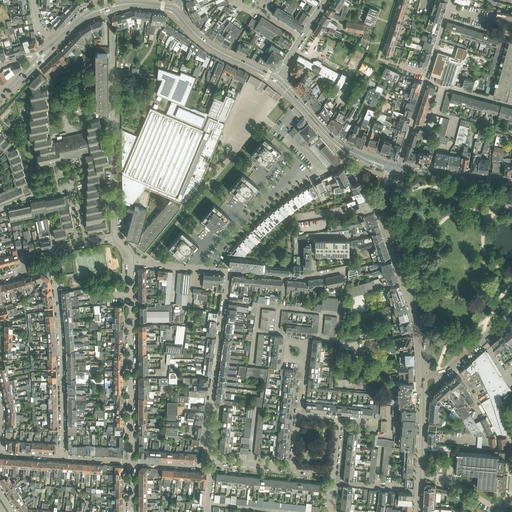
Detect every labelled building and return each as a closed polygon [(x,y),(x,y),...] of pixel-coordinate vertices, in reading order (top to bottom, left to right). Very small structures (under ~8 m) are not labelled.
[(67,0),(62,0),(63,2),(72,3),(78,9),(81,5),(75,0),(74,0),(73,1),(72,0),(67,0)] [(195,3),(187,6),(189,12),(201,7),(200,5),(204,4),(202,0),(195,3)] [(296,6),(300,9),(302,7),(311,13),(315,6),(314,5),(306,0),(302,0),(300,4),(292,0),(290,3),(296,6)] [(337,0),(334,0),(330,7),(335,7),(341,8),(343,8),(341,16),(343,17),(346,17),(349,7),(348,6),(346,4),(345,5),(344,4),(337,0)] [(435,0),(430,18),(441,21),(444,13),(446,6),(448,1),(444,0),(435,0)] [(41,1),(41,7),(46,8),(45,9),(49,10),(49,2),(41,1)] [(286,5),(283,10),(286,12),(291,15),(296,6),(290,3),(288,2),(288,1),(286,4),(286,5)] [(61,3),(60,6),(63,6),(68,7),(74,13),(78,9),(72,3),(70,6),(69,5),(61,3)] [(201,7),(189,12),(193,21),(198,18),(207,12),(204,6),(204,5),(201,7)] [(225,11),(224,13),(228,15),(232,7),(229,5),(228,7),(225,11)] [(62,11),(64,12),(70,17),(74,13),(68,7),(63,6),(62,11)] [(272,14),(277,16),(281,9),(277,6),(272,13),(272,14)] [(370,6),(368,12),(377,15),(379,10),(370,6)] [(406,14),(407,9),(398,6),(396,12),(406,14)] [(335,11),(332,9),(329,8),(328,8),(325,12),(332,17),(341,20),(342,20),(343,17),(341,16),(334,14),(335,11)] [(496,17),(506,18),(506,13),(500,12),(501,8),(498,8),(497,13),(496,17)] [(277,16),(281,19),(286,12),(283,10),(281,9),(277,16)] [(295,18),(304,23),(309,15),(300,9),(295,18)] [(142,11),(134,10),(136,15),(137,23),(138,23),(137,29),(139,30),(140,28),(142,11)] [(129,11),(125,13),(129,26),(129,27),(132,26),(132,25),(133,24),(129,11)] [(139,30),(139,31),(142,31),(143,29),(144,20),(146,20),(148,12),(147,12),(142,11),(140,28),(139,30)] [(23,16),(11,19),(12,21),(13,20),(18,19),(31,17),(30,12),(23,14),(23,16)] [(70,17),(64,12),(60,16),(66,22),(70,17)] [(166,15),(166,14),(152,12),(150,27),(150,31),(149,34),(154,34),(155,27),(157,28),(157,29),(161,29),(162,27),(163,25),(164,24),(165,24),(165,19),(167,19),(167,15),(166,15)] [(198,18),(193,21),(197,27),(197,26),(200,25),(203,21),(204,21),(208,17),(206,14),(208,13),(208,12),(207,12),(198,18)] [(293,16),(291,15),(286,12),(281,19),(288,24),(292,17),(293,16)] [(377,15),(368,12),(366,17),(375,20),(377,15)] [(396,12),(395,17),(404,20),(406,14),(396,12)] [(125,13),(120,14),(124,27),(126,27),(127,27),(128,27),(128,26),(129,26),(125,13)] [(124,28),(120,14),(116,15),(118,24),(120,23),(122,29),(124,28)] [(330,19),(324,14),(318,22),(319,23),(325,27),(326,26),(336,30),(338,26),(329,21),(330,19)] [(57,16),(54,19),(56,20),(63,26),(66,23),(58,16),(57,16)] [(288,48),(292,43),(280,36),(283,31),(278,28),(278,27),(261,16),(258,21),(253,29),(270,40),(275,32),(280,36),(277,41),(288,48)] [(200,29),(204,33),(209,26),(210,23),(209,22),(211,19),(209,17),(205,23),(200,29)] [(288,24),(294,27),(298,21),(292,17),(288,24)] [(373,25),(375,20),(366,17),(364,22),(373,25)] [(402,25),(404,20),(395,17),(393,22),(402,25)] [(426,25),(426,30),(431,31),(437,32),(438,33),(441,22),(429,18),(427,24),(426,25)] [(53,19),(50,22),(51,23),(53,25),(57,28),(58,29),(58,30),(59,30),(63,26),(56,20),(54,19),(53,19)] [(102,19),(94,22),(96,30),(98,36),(98,39),(99,39),(101,39),(101,36),(100,36),(99,35),(104,35),(104,21),(102,19)] [(209,26),(204,33),(208,36),(213,29),(211,28),(215,22),(213,20),(210,23),(209,26)] [(304,24),(298,21),(294,27),(299,31),(304,24)] [(347,21),(345,30),(363,33),(365,24),(347,21)] [(98,36),(96,30),(94,22),(90,23),(89,24),(91,31),(92,31),(94,30),(95,34),(96,37),(98,36)] [(232,24),(229,22),(223,31),(226,33),(232,24)] [(393,22),(391,27),(401,30),(402,25),(393,22)] [(161,30),(158,37),(162,39),(165,33),(170,26),(166,23),(165,25),(161,30)] [(208,36),(212,39),(220,26),(218,24),(216,23),(213,29),(208,36)] [(319,23),(319,24),(314,32),(313,31),(320,36),(324,30),(334,34),(333,35),(343,39),(345,34),(336,30),(326,26),(325,27),(319,23)] [(220,26),(212,39),(220,44),(224,37),(218,33),(219,31),(220,31),(224,26),(221,24),(220,26)] [(224,37),(220,44),(229,49),(233,42),(241,29),(232,24),(226,33),(224,37)] [(458,25),(458,26),(455,34),(460,36),(463,27),(458,25)] [(167,34),(169,36),(174,28),(170,26),(165,33),(162,39),(161,41),(163,42),(167,34)] [(79,30),(84,36),(85,36),(88,44),(91,44),(90,39),(84,27),(79,30)] [(399,35),(401,30),(391,27),(390,32),(399,35)] [(460,36),(460,38),(465,40),(466,37),(468,28),(463,27),(460,36)] [(170,39),(172,40),(173,38),(178,31),(174,28),(169,36),(165,43),(167,45),(170,39)] [(86,43),(82,38),(84,36),(79,30),(75,35),(81,40),(84,45),(86,43)] [(32,41),(28,42),(31,50),(36,49),(37,47),(35,36),(34,31),(30,32),(32,41)] [(175,41),(177,42),(182,34),(178,31),(173,38),(172,40),(169,46),(170,47),(169,48),(171,49),(175,41)] [(390,32),(388,37),(397,40),(399,35),(390,32)] [(418,34),(417,37),(425,39),(435,42),(437,35),(430,33),(429,36),(421,33),(421,35),(418,34)] [(480,45),(485,47),(489,35),(487,34),(484,33),(481,42),(480,45)] [(20,42),(17,43),(18,46),(20,54),(25,52),(23,44),(22,41),(20,34),(18,35),(20,42)] [(177,42),(173,49),(177,51),(181,44),(186,37),(182,34),(177,42)] [(77,44),(79,42),(81,46),(84,45),(81,40),(75,35),(71,39),(77,44)] [(490,48),(492,45),(494,36),(489,35),(485,47),(490,48)] [(177,51),(175,54),(177,56),(182,48),(186,51),(191,40),(186,37),(181,44),(177,51)] [(397,42),(397,40),(388,37),(387,42),(386,42),(396,45),(397,42)] [(27,39),(22,41),(23,44),(25,52),(31,50),(28,42),(27,39)] [(77,44),(71,39),(67,43),(80,54),(81,52),(75,47),(76,45),(77,44)] [(422,50),(431,53),(434,42),(435,42),(425,39),(424,42),(423,46),(417,44),(406,41),(405,45),(422,50)] [(194,56),(198,46),(191,40),(186,51),(187,52),(185,57),(189,58),(191,53),(193,55),(194,56)] [(495,84),(496,84),(493,95),(493,96),(493,97),(507,101),(507,100),(511,82),(511,40),(508,40),(497,82),(496,81),(495,84)] [(239,43),(235,52),(245,56),(249,48),(245,46),(246,44),(244,42),(242,45),(239,43)] [(386,42),(384,47),(394,50),(396,45),(386,42)] [(17,43),(12,45),(13,47),(15,55),(20,54),(18,46),(17,43)] [(67,43),(64,47),(76,58),(80,54),(67,43)] [(254,54),(251,59),(257,61),(268,67),(269,66),(270,64),(276,68),(286,53),(285,52),(271,43),(268,49),(267,48),(265,50),(266,51),(266,52),(263,58),(260,56),(259,57),(254,54)] [(12,45),(5,47),(8,57),(15,55),(13,47),(12,45)] [(196,56),(194,60),(195,61),(194,63),(197,65),(199,60),(200,59),(199,59),(203,49),(198,46),(194,56),(196,56)] [(64,47),(60,51),(66,56),(68,55),(71,57),(72,56),(74,60),(76,58),(64,47)] [(392,56),(394,50),(384,47),(382,53),(392,56)] [(458,47),(454,57),(462,59),(463,59),(463,60),(465,58),(466,57),(466,55),(467,54),(467,52),(467,50),(466,49),(466,50),(465,49),(458,47)] [(201,60),(198,68),(200,69),(206,53),(207,52),(203,49),(199,59),(200,59),(199,60),(201,60)] [(422,50),(421,53),(423,54),(421,59),(429,62),(431,53),(422,50)] [(60,51),(56,55),(66,65),(67,63),(63,59),(65,57),(60,51)] [(435,61),(431,75),(437,77),(436,81),(437,82),(439,84),(441,85),(444,86),(445,85),(448,86),(448,85),(451,86),(451,85),(453,86),(454,86),(454,85),(451,84),(456,68),(458,64),(460,65),(462,59),(454,57),(443,54),(443,53),(438,52),(435,61)] [(96,113),(108,112),(108,54),(108,53),(95,53),(96,113)] [(207,63),(210,55),(206,53),(200,69),(199,71),(201,71),(204,65),(206,66),(207,63)] [(66,65),(56,55),(52,59),(57,64),(59,62),(64,67),(66,65)] [(299,55),(296,60),(297,61),(296,61),(305,66),(305,65),(321,74),(324,75),(337,82),(342,74),(321,63),(322,62),(317,59),(313,60),(312,62),(311,62),(311,61),(309,60),(309,61),(306,59),(306,58),(304,57),(303,58),(299,55)] [(207,76),(207,79),(207,81),(208,84),(213,72),(218,59),(212,56),(208,67),(208,68),(210,69),(209,71),(208,74),(207,76)] [(52,59),(48,62),(58,73),(60,71),(55,66),(57,64),(52,59)] [(208,84),(208,85),(213,88),(224,62),(218,59),(213,72),(208,84)] [(296,61),(295,61),(293,64),(292,67),(291,71),(291,74),(291,78),(292,82),(294,86),(302,78),(300,75),(305,66),(296,61)] [(48,62),(45,66),(50,71),(52,69),(57,74),(58,73),(48,62)] [(363,62),(359,69),(367,73),(363,79),(367,81),(370,75),(374,69),(363,62)] [(229,65),(226,63),(221,76),(227,78),(232,67),(229,65)] [(10,71),(4,76),(7,80),(22,68),(20,64),(12,67),(8,68),(10,71)] [(189,67),(182,64),(180,70),(187,73),(189,67)] [(50,71),(45,66),(41,69),(51,80),(53,78),(50,75),(50,76),(48,73),(50,71)] [(387,77),(391,69),(386,66),(382,75),(387,77)] [(221,138),(222,138),(223,138),(223,137),(223,136),(223,135),(222,135),(220,135),(225,123),(226,119),(207,112),(205,111),(204,111),(193,107),(192,108),(184,105),(195,77),(180,71),(179,74),(163,69),(158,67),(157,79),(162,79),(156,93),(171,100),(166,114),(150,107),(150,108),(138,136),(137,136),(121,129),(122,201),(130,206),(145,187),(184,204),(202,182),(201,183),(200,182),(211,156),(218,138),(219,136),(221,137),(221,138)] [(226,80),(225,83),(228,84),(230,77),(232,78),(236,69),(234,67),(233,68),(232,67),(227,78),(226,80)] [(236,69),(232,78),(244,83),(248,73),(237,68),(236,69)] [(387,77),(392,80),(396,71),(391,69),(387,77)] [(400,74),(401,73),(396,71),(392,80),(397,82),(400,74)] [(463,72),(462,78),(464,79),(463,85),(462,87),(463,87),(464,87),(475,81),(475,80),(466,78),(467,75),(465,71),(463,72)] [(40,85),(43,82),(46,78),(40,72),(28,85),(32,88),(33,95),(31,96),(30,96),(33,106),(28,107),(27,107),(27,108),(27,109),(27,111),(27,112),(28,113),(29,114),(32,129),(29,129),(30,133),(29,133),(30,137),(35,136),(35,139),(34,139),(35,143),(34,143),(35,147),(39,146),(41,153),(37,153),(39,161),(40,161),(40,164),(48,163),(48,162),(49,162),(48,159),(56,157),(57,158),(60,157),(60,160),(64,159),(78,156),(82,155),(85,155),(86,159),(87,158),(89,164),(87,165),(88,169),(88,172),(87,172),(88,176),(87,176),(88,179),(87,180),(88,183),(87,183),(88,187),(87,187),(87,191),(88,194),(86,195),(87,198),(87,202),(86,202),(87,206),(86,206),(87,209),(86,209),(87,213),(86,213),(86,214),(87,217),(85,217),(86,217),(86,221),(87,224),(85,224),(85,225),(86,227),(86,228),(86,229),(87,228),(88,232),(92,231),(92,232),(97,231),(96,230),(102,228),(103,230),(107,229),(105,220),(101,221),(101,218),(105,217),(104,214),(105,214),(105,210),(104,207),(106,206),(105,202),(103,202),(102,200),(102,195),(99,196),(97,189),(99,189),(98,182),(99,181),(98,174),(100,174),(99,170),(102,170),(104,170),(103,166),(102,162),(108,161),(107,157),(106,157),(105,154),(104,150),(103,150),(102,147),(101,147),(101,143),(99,144),(98,138),(99,137),(99,134),(99,133),(98,130),(100,130),(99,126),(99,123),(100,122),(99,118),(91,120),(91,123),(87,124),(88,131),(67,136),(63,137),(64,140),(61,141),(52,143),(50,136),(49,136),(48,136),(47,137),(46,134),(47,133),(46,130),(47,130),(49,129),(48,125),(47,125),(46,119),(47,119),(47,118),(48,118),(48,115),(48,114),(47,114),(46,111),(47,111),(46,108),(49,107),(48,105),(48,103),(47,103),(46,97),(48,96),(48,93),(47,92),(47,88),(46,89),(45,89),(41,90),(40,85)] [(342,74),(337,82),(332,92),(336,94),(347,75),(343,73),(342,74)] [(294,86),(301,94),(310,86),(314,82),(310,77),(310,76),(309,75),(308,76),(306,74),(304,76),(302,78),(294,86)] [(251,75),(248,82),(258,87),(256,89),(262,92),(278,100),(283,91),(251,75)] [(404,79),(403,82),(406,83),(407,83),(420,87),(422,82),(414,80),(414,82),(406,80),(404,79)] [(464,87),(463,87),(464,88),(463,88),(465,89),(472,91),(473,86),(476,87),(477,86),(479,81),(477,79),(475,80),(475,81),(464,87)] [(314,82),(310,86),(301,94),(306,99),(320,86),(318,84),(315,81),(314,82)] [(401,82),(401,84),(402,84),(412,88),(411,91),(419,93),(420,87),(407,83),(406,83),(403,82),(402,82),(401,82)] [(428,84),(428,83),(428,84),(426,90),(433,93),(435,86),(428,84)] [(306,99),(309,104),(316,97),(314,95),(319,91),(321,87),(320,86),(306,99)] [(237,92),(228,88),(225,97),(224,100),(223,100),(214,96),(207,112),(226,119),(237,92)] [(316,97),(309,104),(317,112),(324,106),(325,105),(327,100),(329,98),(331,93),(328,92),(329,90),(323,89),(321,95),(318,98),(316,97)] [(370,89),(365,98),(370,100),(371,101),(375,91),(372,90),(370,89)] [(192,90),(186,105),(190,107),(196,92),(192,90)] [(433,93),(426,90),(424,97),(431,99),(435,100),(436,97),(432,96),(433,93)] [(371,101),(370,105),(376,107),(379,100),(378,100),(379,97),(381,93),(375,91),(371,101)] [(403,94),(402,95),(405,97),(405,99),(408,100),(407,101),(415,104),(417,98),(409,96),(409,97),(404,95),(404,94),(403,94)] [(429,106),(431,99),(424,97),(422,103),(429,106)] [(334,104),(329,98),(327,100),(324,106),(317,112),(324,121),(328,118),(328,117),(330,115),(329,115),(331,113),(333,111),(332,108),(330,108),(329,107),(330,106),(331,107),(332,107),(334,106),(334,104)] [(405,101),(403,106),(406,107),(408,107),(408,108),(413,110),(415,104),(407,101),(405,101)] [(429,106),(422,103),(420,109),(427,112),(429,106)] [(501,106),(498,118),(504,119),(504,116),(507,107),(501,106)] [(403,114),(411,116),(413,110),(408,108),(408,107),(406,107),(403,114)] [(362,123),(367,125),(372,115),(373,115),(375,110),(368,108),(366,114),(362,123)] [(425,118),(427,112),(420,109),(418,116),(425,118)] [(334,114),(327,124),(332,129),(342,112),(339,110),(338,111),(336,110),(334,114)] [(337,133),(345,121),(342,118),(345,114),(342,112),(332,129),(337,133)] [(350,133),(347,140),(355,144),(362,123),(366,114),(362,113),(360,115),(360,116),(356,124),(354,129),(353,129),(351,133),(350,133)] [(379,113),(376,122),(383,124),(384,124),(385,120),(384,120),(386,115),(379,113)] [(394,121),(393,125),(407,129),(409,123),(410,119),(401,116),(396,114),(395,118),(400,119),(399,121),(398,120),(398,122),(394,121)] [(423,124),(425,118),(418,116),(416,122),(423,124)] [(310,145),(324,161),(328,165),(333,161),(334,163),(340,160),(333,153),(334,153),(320,136),(319,136),(318,136),(318,135),(318,134),(317,134),(316,133),(317,132),(304,117),(300,120),(297,124),(301,128),(299,130),(307,140),(308,139),(311,143),(310,145)] [(469,127),(470,121),(461,119),(460,125),(469,127)] [(337,133),(344,138),(348,131),(351,124),(345,121),(337,133)] [(372,127),(381,130),(383,124),(376,122),(374,121),(372,127)] [(362,123),(355,144),(361,146),(362,146),(363,146),(370,126),(367,125),(362,123)] [(455,144),(458,144),(464,146),(467,133),(469,127),(460,125),(456,140),(455,144)] [(404,158),(403,158),(403,160),(404,160),(405,160),(411,161),(414,153),(414,150),(412,149),(413,146),(414,146),(417,137),(422,138),(426,127),(423,126),(422,128),(420,128),(419,132),(413,130),(404,157),(404,158)] [(388,155),(397,158),(398,158),(406,132),(396,129),(395,132),(393,140),(392,140),(390,148),(388,155)] [(484,147),(483,150),(486,151),(487,151),(488,148),(491,148),(494,135),(495,132),(493,131),(489,130),(484,147)] [(0,145),(5,150),(12,143),(9,140),(8,141),(4,138),(3,137),(4,136),(0,131),(0,145)] [(375,151),(376,150),(378,141),(373,139),(375,133),(372,132),(367,148),(375,151)] [(492,172),(499,173),(500,163),(501,163),(504,148),(507,139),(508,135),(495,132),(494,135),(496,136),(497,136),(495,146),(493,152),(494,152),(492,162),(493,162),(492,172)] [(470,133),(467,133),(464,146),(463,149),(460,168),(467,169),(468,168),(468,167),(471,151),(467,150),(469,140),(470,133)] [(449,138),(438,135),(436,141),(447,144),(449,138)] [(385,138),(380,136),(380,137),(378,141),(376,150),(377,148),(381,149),(380,152),(388,155),(390,148),(392,140),(385,138)] [(271,144),(270,142),(264,137),(250,154),(256,160),(257,160),(267,169),(270,165),(282,151),(272,143),(271,144)] [(470,169),(478,170),(479,161),(480,159),(482,154),(477,153),(479,141),(476,141),(474,145),(471,168),(470,169)] [(419,152),(416,161),(422,162),(422,160),(425,161),(425,162),(429,163),(433,152),(434,150),(434,148),(425,145),(424,147),(422,153),(419,152)] [(29,187),(29,186),(27,183),(26,183),(24,181),(26,180),(23,173),(24,173),(23,169),(22,169),(21,166),(22,166),(20,159),(21,158),(18,151),(16,151),(15,148),(9,151),(7,152),(12,164),(11,165),(14,171),(13,172),(15,178),(14,179),(17,186),(0,193),(0,204),(3,203),(2,202),(5,201),(5,202),(9,200),(9,199),(11,198),(12,199),(16,197),(15,196),(18,195),(19,196),(24,194),(24,193),(30,191),(29,187)] [(414,153),(411,161),(416,161),(419,152),(419,150),(418,150),(418,151),(416,151),(416,153),(414,153)] [(434,164),(448,166),(450,151),(449,151),(449,152),(449,155),(436,153),(434,164)] [(448,166),(459,168),(461,153),(460,153),(459,157),(456,156),(456,153),(455,152),(450,151),(448,166)] [(500,163),(499,173),(503,174),(510,175),(511,171),(511,172),(511,170),(511,169),(511,158),(511,159),(510,159),(505,158),(504,164),(501,163),(500,163)] [(488,172),(490,160),(485,159),(480,159),(479,161),(478,170),(488,172)] [(328,188),(333,187),(342,185),(349,181),(347,176),(348,175),(347,176),(343,168),(326,177),(315,183),(320,192),(322,190),(326,188),(328,188)] [(234,195),(235,196),(245,204),(248,200),(260,187),(250,179),(249,179),(248,178),(247,177),(242,173),(228,190),(234,195)] [(333,187),(328,188),(328,190),(330,190),(331,193),(344,190),(344,189),(347,189),(348,190),(351,194),(363,188),(360,181),(353,185),(351,183),(350,183),(344,185),(343,185),(342,185),(333,187)] [(310,183),(306,185),(306,186),(312,197),(317,194),(311,183),(310,183)] [(305,186),(301,188),(300,189),(307,200),(312,197),(306,186),(305,186)] [(347,202),(341,203),(341,204),(342,205),(348,204),(350,204),(367,196),(363,188),(351,194),(351,195),(350,195),(352,199),(346,201),(347,202)] [(300,189),(296,192),(295,192),(302,203),(307,200),(300,189)] [(295,192),(291,195),(290,195),(298,206),(302,203),(295,192)] [(290,196),(286,198),(285,199),(293,210),(298,206),(290,195),(290,196)] [(31,211),(32,215),(33,215),(33,212),(45,209),(46,210),(59,207),(60,206),(69,204),(67,196),(64,197),(64,196),(59,197),(59,198),(57,199),(56,198),(52,199),(52,200),(49,201),(49,199),(45,200),(42,201),(42,199),(34,201),(34,202),(31,203),(31,206),(32,210),(31,211)] [(367,196),(350,204),(352,211),(360,208),(363,210),(372,207),(367,196)] [(127,208),(132,210),(134,210),(126,237),(138,240),(135,244),(144,251),(180,207),(170,199),(140,236),(147,209),(135,206),(134,208),(127,206),(127,208)] [(285,199),(281,202),(280,202),(288,213),(293,210),(285,199)] [(280,203),(276,205),(276,206),(284,216),(288,213),(280,202),(280,203)] [(231,217),(223,210),(221,209),(219,208),(213,203),(199,220),(205,225),(216,234),(219,230),(220,231),(231,217)] [(63,227),(65,228),(66,234),(68,233),(67,229),(71,229),(71,232),(73,232),(72,228),(71,225),(73,225),(72,221),(71,221),(70,218),(71,218),(70,213),(69,214),(69,211),(70,211),(69,206),(69,204),(60,206),(59,207),(63,227)] [(9,210),(10,219),(10,220),(13,219),(32,215),(31,211),(30,206),(27,207),(27,206),(23,207),(23,208),(20,209),(20,207),(15,208),(16,209),(13,210),(13,209),(8,210),(9,210)] [(276,206),(272,209),(271,210),(279,220),(284,216),(276,206)] [(271,210),(267,213),(266,214),(275,224),(279,220),(271,210)] [(347,219),(344,220),(344,223),(359,221),(360,222),(376,216),(373,210),(362,213),(362,212),(357,214),(358,217),(347,219)] [(266,214),(263,217),(262,217),(271,227),(275,224),(266,214)] [(365,226),(365,227),(378,222),(376,216),(360,222),(359,221),(342,223),(339,224),(336,224),(333,224),(330,225),(330,227),(328,228),(327,231),(352,228),(352,225),(360,224),(361,227),(365,226)] [(262,218),(258,221),(257,221),(266,231),(271,227),(262,217),(262,218)] [(38,233),(49,230),(47,221),(47,218),(46,218),(46,219),(35,221),(38,233)] [(257,222),(254,225),(253,226),(262,235),(266,231),(257,221),(257,222)] [(371,232),(380,229),(378,222),(365,227),(366,230),(363,231),(364,234),(366,233),(366,234),(371,232)] [(253,226),(250,229),(249,230),(258,239),(262,235),(253,226)] [(67,236),(66,234),(65,228),(63,227),(53,229),(53,230),(55,238),(56,238),(58,237),(58,239),(61,238),(67,237),(67,236)] [(364,239),(351,240),(352,246),(353,247),(358,245),(383,237),(380,229),(371,232),(372,236),(363,238),(364,239)] [(28,245),(29,250),(34,249),(33,241),(31,241),(28,230),(25,230),(28,245)] [(248,230),(245,233),(245,234),(254,243),(258,239),(249,230),(248,230)] [(14,236),(15,241),(15,242),(16,247),(16,248),(22,247),(20,239),(18,239),(16,231),(13,232),(14,236)] [(35,249),(40,248),(38,240),(36,240),(34,231),(31,232),(35,249)] [(199,245),(194,240),(189,236),(189,237),(187,235),(181,231),(167,248),(177,256),(184,262),(188,258),(199,245)] [(41,232),(38,233),(41,248),(51,245),(50,239),(51,238),(50,234),(42,236),(41,232)] [(305,234),(298,235),(298,238),(297,232),(293,232),(294,255),(299,255),(299,270),(307,270),(307,273),(307,274),(310,273),(310,270),(311,270),(311,243),(305,243),(305,234)] [(244,234),(241,238),(241,239),(250,247),(254,243),(245,234),(244,234)] [(383,237),(358,245),(360,250),(373,245),(373,246),(374,246),(385,242),(383,237)] [(240,239),(237,242),(237,243),(247,252),(250,247),(241,239),(240,239)] [(385,242),(374,246),(375,249),(373,250),(374,251),(371,252),(373,260),(389,255),(385,242)] [(13,243),(10,243),(11,246),(12,248),(15,262),(19,261),(17,253),(16,248),(14,249),(13,245),(13,243)] [(247,252),(237,243),(236,243),(227,254),(232,255),(233,254),(244,255),(247,252)] [(3,245),(1,246),(2,249),(6,264),(11,263),(8,255),(6,256),(3,245)] [(229,258),(228,267),(263,270),(262,272),(289,274),(289,267),(264,265),(264,261),(229,258)] [(377,266),(378,269),(382,268),(382,269),(393,265),(390,259),(369,264),(370,268),(377,266)] [(378,269),(369,272),(370,275),(372,274),(372,276),(378,274),(379,278),(381,277),(383,277),(385,276),(395,272),(393,265),(382,269),(382,268),(378,269)] [(146,269),(138,268),(138,277),(146,277),(146,276),(149,276),(150,273),(146,274),(146,269)] [(203,272),(202,286),(210,287),(210,285),(212,285),(217,285),(216,291),(222,292),(222,289),(224,274),(210,273),(203,272)] [(383,277),(381,277),(383,285),(387,283),(387,284),(397,280),(398,280),(395,272),(385,276),(383,277)] [(41,273),(31,276),(33,282),(39,280),(41,282),(45,276),(41,273)] [(231,283),(230,292),(233,292),(234,286),(234,287),(235,284),(239,284),(240,276),(233,275),(232,276),(231,283)] [(341,275),(332,276),(334,284),(343,282),(341,275)] [(45,276),(41,282),(43,283),(44,287),(42,287),(42,288),(42,290),(50,288),(49,279),(45,276)] [(26,277),(21,279),(23,287),(24,290),(26,290),(27,294),(30,293),(29,290),(26,277)] [(19,279),(16,280),(18,288),(19,291),(21,291),(23,298),(26,297),(24,290),(23,287),(21,279),(19,280),(19,279)] [(347,288),(347,292),(346,295),(346,297),(365,292),(366,292),(366,291),(373,289),(371,284),(371,281),(353,286),(352,286),(347,288)] [(9,282),(6,283),(9,291),(11,290),(13,297),(15,296),(14,292),(12,282),(10,282),(9,282)] [(388,294),(386,295),(388,301),(403,296),(399,283),(398,283),(390,286),(390,288),(388,289),(388,290),(386,291),(388,294)] [(65,291),(61,292),(62,297),(70,297),(70,296),(76,296),(75,293),(77,293),(83,292),(88,292),(89,291),(89,288),(77,289),(73,290),(66,291),(65,291)] [(193,289),(192,293),(194,293),(193,298),(194,299),(198,299),(199,294),(206,295),(207,292),(207,291),(203,290),(203,289),(193,288),(193,289)] [(230,293),(229,300),(237,301),(238,298),(238,294),(230,293)] [(403,296),(388,301),(389,302),(390,302),(391,303),(393,302),(394,304),(405,301),(403,296)] [(405,301),(394,304),(384,308),(384,307),(378,309),(379,314),(394,310),(395,313),(407,310),(405,301)] [(155,306),(140,306),(140,321),(171,321),(171,305),(160,304),(160,302),(155,302),(155,306)] [(1,317),(0,317),(1,320),(13,316),(13,314),(18,313),(18,310),(17,310),(14,311),(0,315),(1,317)] [(216,320),(217,312),(209,311),(203,310),(202,315),(201,314),(201,318),(202,318),(216,320)] [(392,314),(394,323),(399,321),(409,318),(407,310),(395,313),(392,314)] [(412,329),(409,318),(399,321),(394,323),(390,324),(393,334),(402,332),(405,331),(405,332),(409,331),(409,330),(412,329)] [(174,335),(174,339),(175,339),(175,344),(182,345),(184,330),(186,330),(186,327),(185,327),(185,326),(178,325),(177,325),(177,328),(176,335),(174,335)] [(509,342),(511,346),(511,345),(511,326),(503,334),(508,340),(509,342)] [(340,339),(340,343),(347,342),(357,340),(356,334),(340,339)] [(503,334),(498,338),(505,347),(507,345),(511,351),(511,346),(509,342),(508,340),(503,334)] [(408,337),(408,335),(393,338),(394,342),(393,342),(392,343),(393,344),(393,345),(395,345),(395,349),(414,348),(413,344),(413,343),(412,343),(411,340),(412,339),(411,338),(410,337),(410,336),(408,337)] [(224,337),(223,342),(237,344),(240,344),(240,341),(240,340),(232,339),(232,338),(232,337),(224,336),(224,337)] [(491,344),(491,345),(491,344),(501,358),(504,355),(500,351),(505,347),(498,338),(491,344)] [(164,351),(173,353),(181,354),(182,345),(175,344),(165,342),(164,351)] [(348,349),(347,342),(340,343),(338,354),(340,355),(341,350),(348,349)] [(395,349),(391,350),(391,352),(399,352),(400,364),(415,363),(414,349),(414,348),(395,349)] [(484,350),(473,360),(480,373),(490,396),(491,397),(502,433),(506,432),(507,432),(507,429),(507,428),(502,403),(500,391),(509,386),(502,375),(500,376),(484,350)] [(473,360),(466,366),(475,377),(474,378),(477,381),(480,380),(490,396),(480,373),(473,360)] [(247,366),(245,366),(239,365),(239,370),(238,375),(242,376),(242,377),(262,379),(264,379),(266,379),(267,369),(247,366)] [(413,366),(398,366),(398,372),(403,372),(403,375),(403,376),(408,375),(408,376),(413,376),(413,366)] [(460,371),(463,375),(468,383),(470,386),(470,387),(471,387),(472,387),(474,385),(473,383),(477,381),(474,378),(475,377),(466,366),(460,371)] [(12,372),(0,374),(0,376),(1,380),(8,378),(8,376),(13,375),(12,372)] [(173,372),(169,372),(168,383),(176,384),(177,384),(177,372),(173,372)] [(457,374),(453,378),(460,386),(463,391),(464,391),(463,392),(464,395),(469,391),(461,379),(457,374)] [(453,378),(448,382),(459,394),(461,397),(455,403),(453,404),(452,405),(455,409),(463,404),(464,406),(465,405),(462,396),(460,393),(463,391),(460,386),(453,378)] [(360,380),(360,381),(363,383),(366,384),(367,385),(370,386),(372,386),(373,386),(374,386),(375,386),(377,386),(379,385),(380,385),(381,385),(382,385),(384,385),(385,385),(386,386),(387,386),(388,386),(389,387),(391,387),(393,387),(396,387),(396,393),(410,393),(411,388),(412,388),(412,386),(413,385),(413,382),(403,381),(384,381),(379,380),(360,380)] [(448,382),(441,388),(455,403),(461,397),(459,394),(448,382)] [(441,388),(434,394),(452,402),(453,404),(455,403),(441,388)] [(175,401),(177,402),(205,402),(206,389),(189,389),(188,393),(185,393),(185,395),(175,395),(175,401)] [(464,395),(463,395),(469,403),(473,400),(469,394),(470,393),(469,391),(464,395)] [(396,393),(396,398),(392,398),(392,397),(387,397),(385,397),(385,400),(384,400),(384,404),(386,404),(392,405),(397,405),(398,405),(400,405),(411,406),(412,405),(413,402),(411,401),(411,399),(410,399),(410,393),(396,393)] [(434,394),(431,399),(436,400),(441,403),(441,405),(445,405),(451,408),(448,415),(459,419),(461,418),(456,410),(455,409),(452,405),(453,404),(452,402),(434,394)] [(497,434),(502,433),(491,397),(490,396),(481,402),(486,411),(497,434)] [(177,402),(175,401),(167,401),(167,414),(177,414),(177,402)] [(430,401),(430,409),(442,410),(444,410),(444,409),(443,408),(439,407),(439,406),(436,402),(431,401),(430,401)] [(7,407),(6,407),(7,410),(16,411),(19,411),(19,410),(19,409),(19,408),(19,407),(18,407),(18,406),(22,405),(21,402),(19,403),(7,406),(7,407)] [(372,413),(377,413),(378,402),(377,402),(376,404),(368,404),(367,417),(372,417),(372,413)] [(463,404),(455,409),(456,410),(461,418),(472,433),(473,434),(473,435),(475,435),(478,436),(482,437),(486,437),(482,431),(476,422),(468,411),(465,407),(464,406),(463,404)] [(224,405),(223,409),(223,414),(232,415),(232,406),(224,405)] [(400,416),(401,416),(401,419),(401,421),(400,432),(400,433),(405,433),(415,434),(416,422),(414,422),(414,419),(414,417),(415,417),(415,408),(415,407),(411,407),(411,406),(400,405),(400,416)] [(429,416),(429,420),(435,420),(435,421),(435,425),(441,426),(442,423),(443,419),(439,417),(429,416)] [(461,418),(458,425),(460,426),(464,427),(463,431),(464,432),(472,433),(461,418)] [(486,418),(476,422),(482,431),(485,429),(487,434),(493,432),(486,418)] [(168,436),(175,437),(177,437),(178,425),(166,425),(165,436),(168,436)] [(188,434),(195,435),(200,436),(201,426),(196,426),(190,425),(188,434)] [(435,426),(429,425),(428,432),(436,432),(436,433),(440,433),(442,434),(442,430),(440,430),(439,431),(436,431),(436,426),(435,426)] [(12,431),(11,449),(19,449),(19,440),(15,440),(15,431),(12,431)] [(428,444),(436,444),(436,440),(440,440),(440,433),(436,433),(436,432),(428,432),(428,441),(428,444)] [(405,439),(405,433),(400,433),(400,436),(400,439),(400,441),(400,442),(400,448),(415,449),(415,445),(414,444),(414,442),(407,442),(407,439),(405,439)] [(405,433),(405,439),(407,439),(407,442),(414,442),(414,441),(415,441),(415,434),(405,433)] [(173,452),(172,460),(178,460),(180,446),(177,445),(176,452),(173,452)] [(390,447),(390,446),(388,446),(385,446),(384,446),(383,453),(391,454),(392,447),(390,447)] [(194,454),(190,453),(189,461),(195,461),(197,460),(198,449),(195,449),(194,452),(194,454)] [(494,454),(457,451),(456,471),(457,471),(457,475),(460,475),(461,474),(475,475),(474,486),(479,486),(478,487),(482,488),(482,486),(483,486),(483,488),(486,488),(486,487),(488,487),(488,488),(491,488),(491,487),(492,487),(492,488),(495,489),(495,488),(497,488),(497,487),(498,488),(498,489),(506,490),(507,475),(504,474),(504,472),(503,471),(504,469),(505,469),(505,468),(506,467),(506,466),(506,465),(506,464),(506,463),(506,462),(506,461),(504,461),(504,458),(505,458),(504,458),(505,451),(494,450),(494,451),(494,454)] [(139,470),(139,475),(147,475),(147,474),(153,474),(153,476),(154,476),(154,473),(162,473),(162,469),(142,467),(139,470)] [(4,476),(0,478),(0,479),(4,485),(11,480),(8,477),(6,478),(6,477),(5,477),(4,476)] [(413,485),(413,476),(412,476),(401,476),(401,478),(401,480),(401,484),(413,485)] [(11,480),(4,485),(5,487),(6,489),(18,481),(17,479),(15,480),(13,478),(11,480)] [(18,481),(6,489),(9,493),(9,494),(16,489),(16,488),(14,486),(17,485),(18,486),(20,484),(20,483),(18,481)] [(424,501),(434,502),(435,493),(447,495),(448,493),(448,489),(436,487),(436,485),(426,484),(424,501)] [(16,489),(9,494),(11,497),(24,489),(23,488),(22,487),(17,491),(16,489)] [(24,489),(11,497),(14,501),(15,502),(21,498),(20,495),(25,492),(24,489)] [(377,504),(376,510),(376,511),(378,511),(384,511),(387,505),(388,491),(378,491),(378,498),(377,504)] [(390,511),(391,511),(393,502),(394,492),(388,491),(387,505),(384,511),(390,511)] [(21,498),(15,502),(17,506),(30,497),(29,495),(22,499),(21,498)] [(17,506),(20,510),(27,506),(26,505),(25,504),(30,500),(31,499),(30,497),(17,506)] [(27,506),(20,510),(20,511),(32,511),(33,501),(31,503),(31,504),(29,504),(29,507),(27,507),(27,506)] [(434,507),(434,502),(424,501),(423,511),(450,511),(451,508),(441,507),(441,509),(435,509),(435,507),(434,507)] [(108,502),(108,506),(109,507),(115,508),(115,509),(118,511),(120,511),(123,510),(123,509),(123,508),(123,502),(108,502)]
